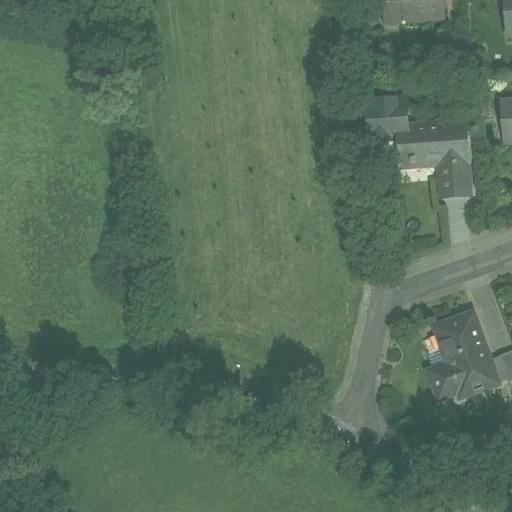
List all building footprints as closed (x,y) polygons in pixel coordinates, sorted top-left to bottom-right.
[(375,0),(377,13),(437,10),(436,0),(375,0)] [(511,0),(498,0),(500,24),(511,22),(511,0)] [(429,156),(432,189),(465,186),(458,111),(401,116),(398,87),(357,91),(360,127),(389,124),(392,159),(429,156)] [(511,87),(494,89),(498,134),(511,132),(511,87)] [(436,395),(495,375),(485,347),(468,298),(427,312),(441,353),(424,359),(436,395)] [(511,351),(507,339),(485,347),(495,375),(499,387),(511,382),(511,351)]
